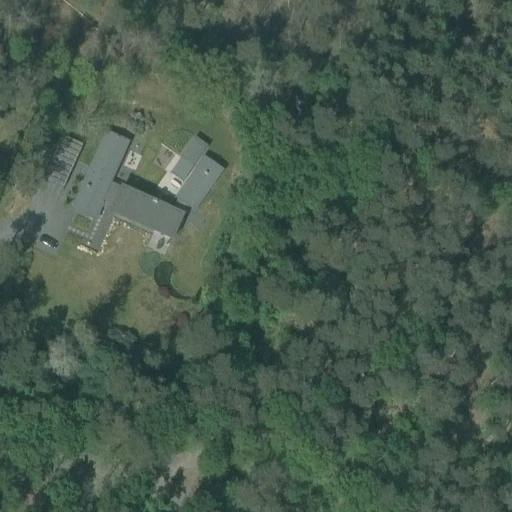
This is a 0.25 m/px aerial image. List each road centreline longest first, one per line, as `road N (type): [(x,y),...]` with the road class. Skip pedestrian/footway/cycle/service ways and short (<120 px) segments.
road 1 (unclassified): [(331,511),(312,459),(274,435),(229,437),(209,448),(182,484)]
road 2 (unclassified): [(182,484),(0,443)]
